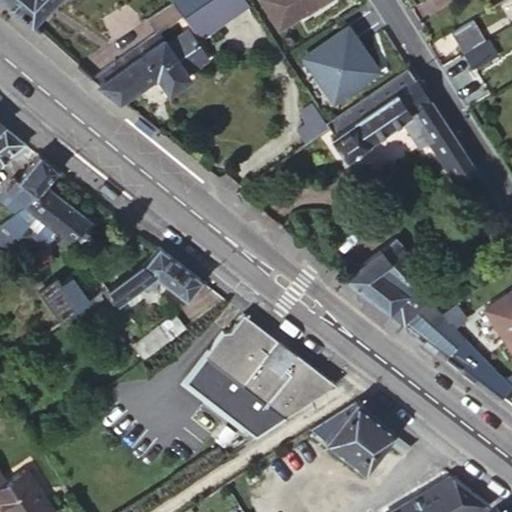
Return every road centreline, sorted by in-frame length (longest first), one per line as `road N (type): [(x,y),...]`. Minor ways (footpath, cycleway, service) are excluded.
road 1 (primary): [(385,360),(0,54)]
road 2 (residential): [(150,511),(385,360)]
road 3 (residential): [(511,194),(385,0)]
road 4 (primary): [(511,458),(385,360)]
